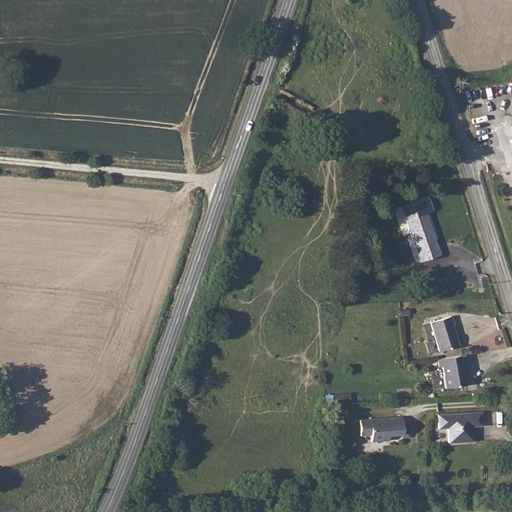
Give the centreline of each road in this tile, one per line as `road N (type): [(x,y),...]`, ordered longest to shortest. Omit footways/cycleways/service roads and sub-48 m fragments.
road 1 (secondary): [(288,0),(105,511)]
road 2 (tertiary): [(511,307),(415,0)]
